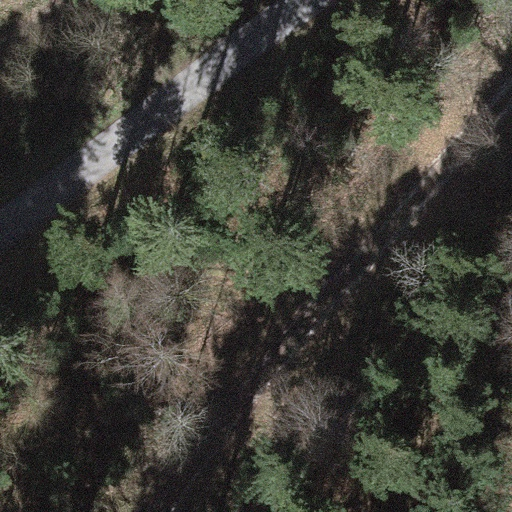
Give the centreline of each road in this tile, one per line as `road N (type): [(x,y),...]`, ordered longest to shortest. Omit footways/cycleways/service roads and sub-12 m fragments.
road 1 (track): [(511,78),(324,290),(171,511)]
road 2 (unclassified): [(306,0),(0,221)]
